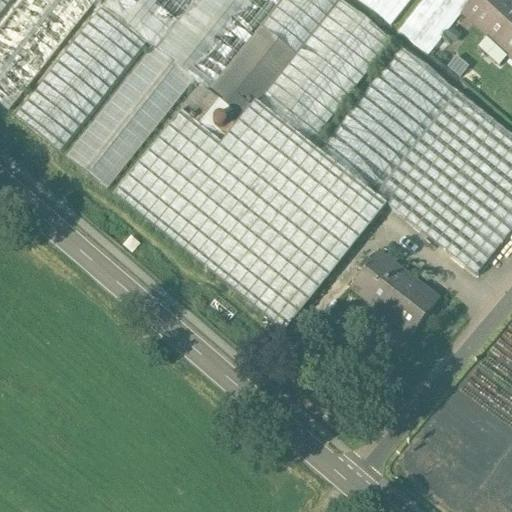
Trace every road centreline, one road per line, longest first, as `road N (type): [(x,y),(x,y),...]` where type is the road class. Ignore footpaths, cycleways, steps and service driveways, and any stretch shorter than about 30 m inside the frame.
road 1 (secondary): [(0,181),(348,483)]
road 2 (residential): [(511,300),(348,483)]
